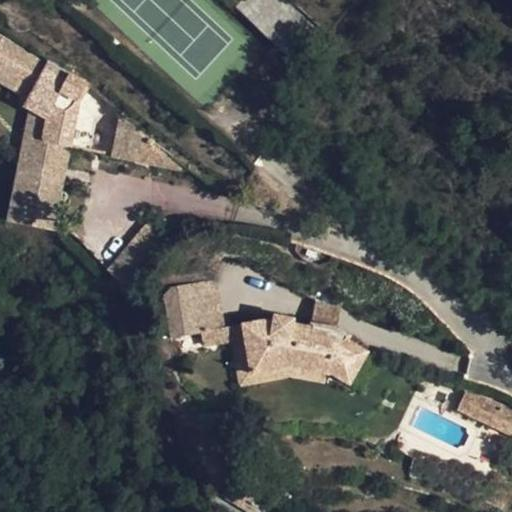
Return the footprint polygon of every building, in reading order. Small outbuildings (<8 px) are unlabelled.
[(73,85),(40,57),(29,97),(61,100),(73,85)] [(120,283),(159,244),(144,229),(105,268),(120,283)] [(27,278),(43,280),(41,258),(28,258),(27,278)] [(200,333),(203,348),(228,342),(213,278),(160,290),(172,339),(200,333)] [(0,309),(4,314),(14,302),(0,288),(0,309)] [(229,337),(237,387),(289,378),(307,380),(317,378),(358,384),(364,341),(335,337),(339,305),(313,302),(311,320),(277,316),(231,324),(229,337)] [(511,408),(464,390),(456,412),(511,433),(511,408)]
